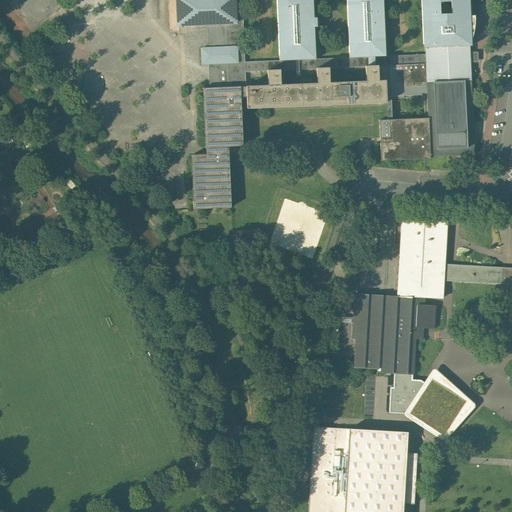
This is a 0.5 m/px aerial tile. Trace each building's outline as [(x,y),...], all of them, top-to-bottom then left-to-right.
[(175,0),(176,27),(207,25),(242,24),(241,0),(175,0)] [(191,155),(193,210),(231,208),(228,148),(243,147),(241,98),(246,98),(246,109),(391,103),(391,97),(422,96),(422,94),(427,94),(428,119),(379,121),(380,138),(381,161),(430,159),(430,157),(474,156),(470,63),(473,62),(472,56),(472,52),(470,53),(469,47),(470,47),(470,46),(471,46),(471,40),(473,36),(474,27),(474,16),(470,16),(469,0),(422,0),(424,47),(426,47),(426,56),(384,57),(382,0),(347,0),(350,58),(315,59),(314,27),(317,27),(317,18),(313,18),(312,0),(277,0),(280,62),(244,63),(242,24),(207,25),(208,49),(201,49),(201,65),(208,64),(208,68),(209,88),(202,89),(205,155),(191,155)] [(5,148),(0,150),(0,184),(1,187),(17,178),(8,162),(11,160),(5,148)] [(446,221),(401,219),(397,296),(354,294),(351,338),(355,338),(352,367),(376,368),(376,373),(413,374),(415,338),(422,339),(422,328),(434,328),(434,305),(424,305),(424,297),(442,298),(442,280),(498,283),(499,267),(444,264),(446,221)] [(338,393),(338,416),(348,416),(349,393),(338,393)] [(407,432),(312,427),(307,511),(401,511),(402,503),(413,504),(416,453),(405,453),(407,432)]
